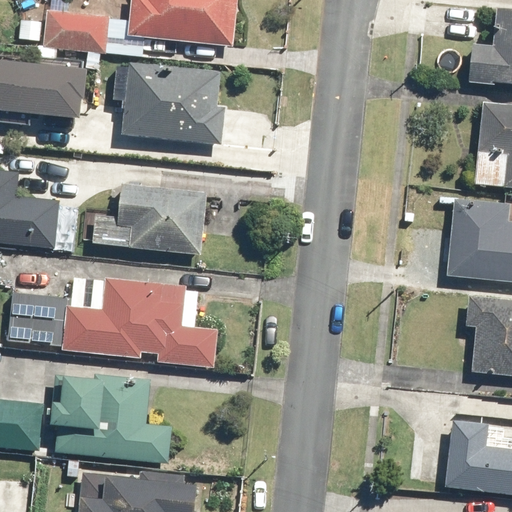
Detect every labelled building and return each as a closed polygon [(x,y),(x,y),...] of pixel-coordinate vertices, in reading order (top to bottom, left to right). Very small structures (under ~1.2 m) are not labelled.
[(134,0),(130,36),(234,49),(240,0),(134,0)] [(43,9),(24,7),(20,40),(40,42),(43,9)] [(511,12),(497,11),(494,42),(476,40),(471,84),(511,88),(511,12)] [(46,16),(44,49),(106,54),(108,20),(46,16)] [(0,111),(80,119),(85,69),(0,61),(0,111)] [(130,68),(124,135),(223,144),(229,77),(130,68)] [(511,112),(484,111),(480,178),(511,179),(511,112)] [(0,243),(55,248),(59,203),(17,200),(20,175),(0,173),(0,243)] [(201,257),(206,194),(124,187),(119,249),(201,257)] [(511,211),(459,205),(451,278),(511,284),(511,211)] [(72,311),(73,301),(10,295),(6,342),(64,347),(63,353),(215,367),(218,333),(184,330),(188,287),(107,279),(104,314),(72,311)] [(479,328),(476,372),(511,375),(511,303),(469,298),(465,326),(479,328)] [(58,454),(171,466),(175,430),(147,427),(151,381),(118,378),(112,438),(60,433),(58,454)] [(65,379),(58,426),(102,433),(110,386),(65,379)] [(0,448),(40,452),(44,405),(0,400),(0,448)] [(511,436),(452,429),(445,488),(511,496),(511,436)] [(78,511),(195,511),(199,489),(83,475),(78,511)]
